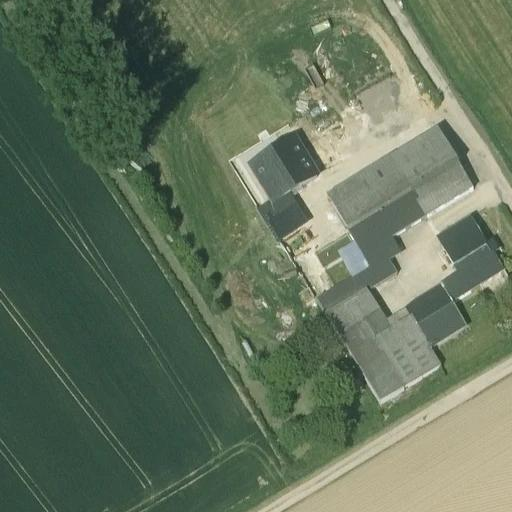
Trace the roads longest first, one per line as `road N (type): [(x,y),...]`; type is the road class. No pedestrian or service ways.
road 1 (track): [(266,511),(511,362)]
road 2 (track): [(390,0),(511,200)]
road 3 (track): [(457,110),(309,199),(328,240)]
road 4 (track): [(507,192),(407,257),(412,288),(397,295)]
